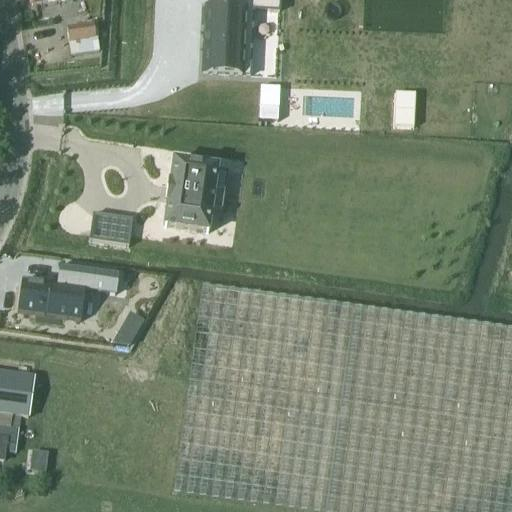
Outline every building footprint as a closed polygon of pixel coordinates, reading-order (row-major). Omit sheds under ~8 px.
[(205,9),(201,76),(248,79),(251,13),(277,15),(278,0),(239,0),(239,11),(205,9)] [(91,27),(65,31),(67,45),(69,59),(97,55),(95,41),(93,41),(91,27)] [(165,207),(162,230),(206,236),(209,214),(220,215),(226,175),(215,174),(215,171),(171,165),(168,188),(167,188),(164,207),(165,207)] [(91,217),(87,245),(126,250),(130,223),(91,217)] [(19,288),(15,320),(77,329),(81,298),(113,303),(116,282),(57,273),(54,293),(19,288)] [(511,511),(511,331),(200,288),(171,496),(287,511),(511,511)] [(0,375),(0,416),(18,419),(26,420),(32,380),(0,375)]
